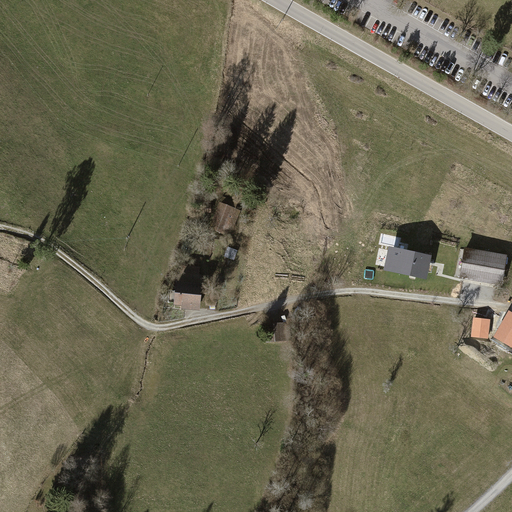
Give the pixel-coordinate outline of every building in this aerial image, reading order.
[(237,204),(224,199),(213,227),(225,232),(237,204)] [(506,257),(465,250),(461,276),(501,283),(506,257)] [(414,255),(392,251),(389,268),(423,275),(426,258),(422,257),(423,254),(415,252),(414,255)] [(170,294),(169,302),(183,303),(182,307),(198,308),(201,276),(198,276),(199,267),(181,265),(181,270),(179,270),(177,295),(170,294)] [(511,315),(510,314),(497,336),(511,344),(511,315)] [(487,338),(489,320),(474,318),(472,336),(487,338)] [(282,325),(266,326),(267,341),(283,340),(282,325)]
